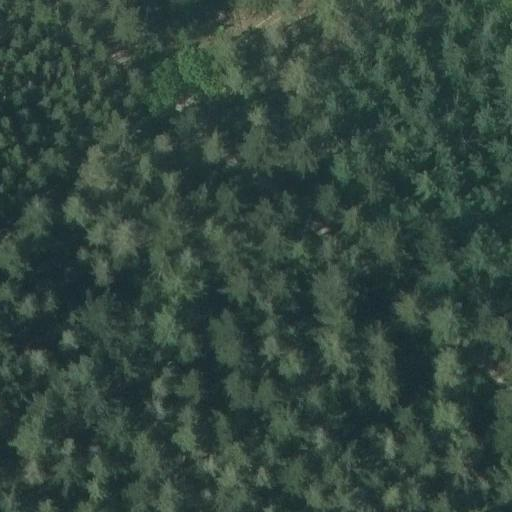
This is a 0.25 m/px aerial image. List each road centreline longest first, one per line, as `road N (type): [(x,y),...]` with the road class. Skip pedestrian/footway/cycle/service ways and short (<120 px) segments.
road 1 (track): [(511,381),(45,0)]
road 2 (track): [(161,97),(308,0)]
